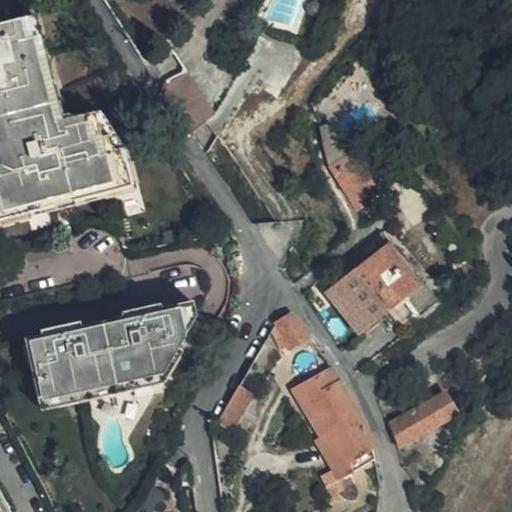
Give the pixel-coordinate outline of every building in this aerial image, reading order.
[(99,141),(94,117),(72,122),(66,118),(59,120),(59,125),(52,127),(26,23),(0,29),(0,217),(21,213),(22,216),(48,210),(48,206),(65,202),(66,204),(122,191),(117,174),(121,172),(117,155),(111,156),(107,140),(99,141)] [(183,75),(159,91),(165,101),(185,133),(210,116),(183,75)] [(391,124),(381,108),(370,114),(375,122),(365,129),(371,138),(391,124)] [(380,193),(351,149),(323,167),(352,211),(380,193)] [(351,269),(390,314),(403,327),(417,316),(423,321),(447,298),(390,240),(371,254),(356,266),(351,269)] [(363,336),(390,314),(351,269),(322,292),(363,336)] [(156,377),(193,325),(190,307),(148,314),(147,311),(136,312),(127,313),(128,318),(67,329),(66,325),(55,327),(45,329),(46,333),(22,337),(35,403),(51,400),(52,398),(94,390),(95,394),(127,387),(126,383),(156,377)] [(308,339),(290,312),(272,324),(287,349),(288,351),(308,339)] [(287,349),(272,324),(268,331),(281,352),(287,349)] [(362,467),(372,461),(365,437),(334,378),(328,369),(305,384),(293,392),(302,405),(321,439),(327,436),(343,464),(356,457),(362,467)] [(303,380),(291,387),(293,392),(305,384),(303,380)] [(252,394),(236,386),(222,413),(218,422),(233,430),(252,394)] [(444,394),(387,426),(396,447),(456,416),(444,394)] [(315,442),(330,470),(335,481),(348,474),(343,464),(327,436),(321,439),(315,442)] [(356,457),(343,464),(348,474),(362,467),(356,457)] [(330,470),(316,478),(321,489),(329,484),(335,481),(330,470)] [(329,484),(321,489),(328,502),(337,498),(329,484)]
